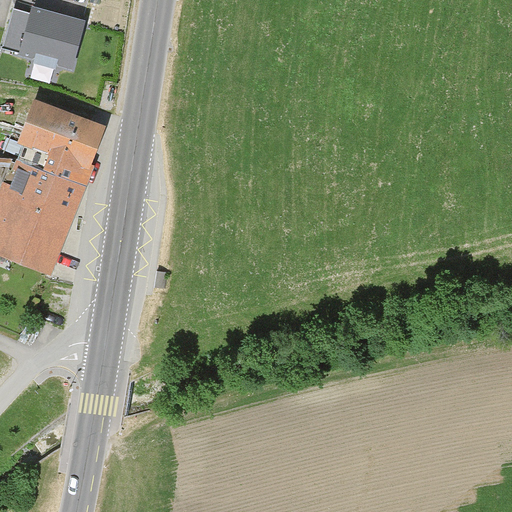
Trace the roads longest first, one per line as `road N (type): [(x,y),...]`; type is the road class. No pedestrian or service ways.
road 1 (secondary): [(158,0),(104,343)]
road 2 (secondary): [(104,343),(75,511)]
road 3 (residential): [(0,402),(51,353),(104,343)]
